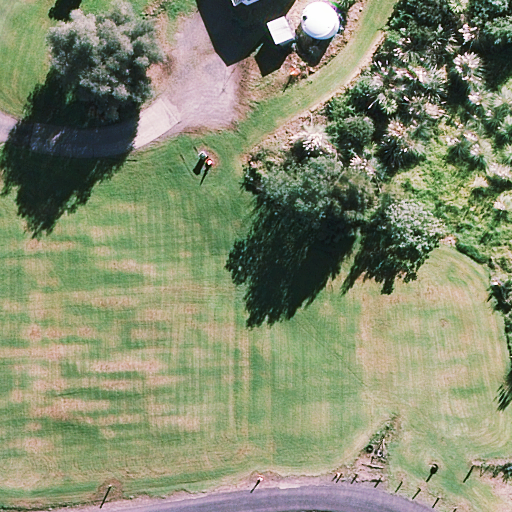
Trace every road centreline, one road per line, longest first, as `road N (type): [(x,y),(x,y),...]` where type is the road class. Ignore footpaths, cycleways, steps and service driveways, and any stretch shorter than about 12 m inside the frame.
road 1 (residential): [(220,103),(177,109),(106,137),(0,121)]
road 2 (residential): [(181,511),(328,497),(399,511)]
road 3 (track): [(220,103),(278,99),(321,81),(373,29),(388,0)]
